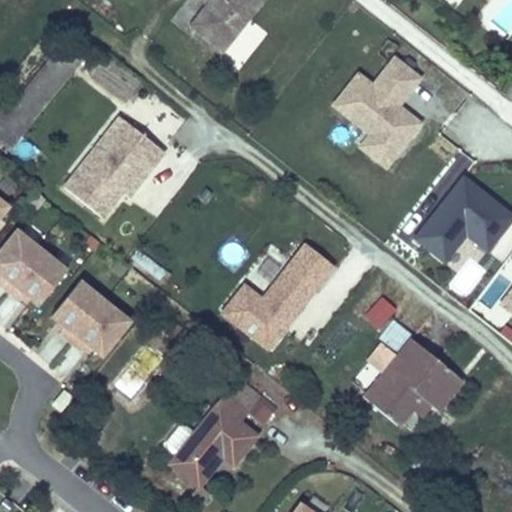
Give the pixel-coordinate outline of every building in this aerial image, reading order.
[(220,52),(243,25),(239,22),(243,18),(246,20),(262,0),(210,0),(189,27),(220,52)] [(245,64),(267,31),(251,20),(229,53),(245,64)] [(70,73),(63,68),(75,53),(62,42),(0,118),(0,145),(7,151),(70,73)] [(75,53),(63,68),(70,73),(82,58),(75,53)] [(418,79),(392,59),(381,75),(406,94),(418,79)] [(406,94),(381,75),(370,88),(396,108),(406,94)] [(355,76),(331,107),(368,136),(394,156),(418,125),(396,108),(370,88),(355,76)] [(138,170),(155,149),(118,118),(100,141),(108,147),(90,169),(83,163),(62,189),(100,219),(120,193),(126,198),(145,175),(138,170)] [(394,156),(368,136),(358,149),(384,169),(394,156)] [(90,169),(108,147),(100,141),(83,163),(90,169)] [(171,198),(200,161),(179,144),(149,181),(171,198)] [(145,175),(162,153),(155,149),(138,170),(145,175)] [(490,248),(511,219),(511,208),(468,174),(441,209),(419,237),(448,260),(470,232),(490,248)] [(0,288),(7,294),(40,254),(15,233),(0,251),(0,278),(0,288)] [(302,246),(286,267),(314,289),(330,268),(302,246)] [(134,261),(156,278),(164,268),(141,251),(134,261)] [(37,308),(65,274),(40,254),(7,294),(19,304),(24,297),(37,308)] [(290,320),(314,289),(286,267),(260,301),(242,287),(220,315),(266,350),(286,325),(282,323),(287,317),(290,320)] [(69,345),(102,304),(77,284),(50,318),(63,329),(57,335),(69,345)] [(511,287),(498,305),(511,316),(511,287)] [(361,314),(373,329),(396,309),(384,295),(361,314)] [(99,358),(127,324),(102,304),(69,345),(81,354),(86,348),(99,358)] [(286,325),(290,320),(287,317),(282,323),(286,325)] [(166,318),(156,329),(183,352),(193,339),(166,318)] [(163,338),(154,349),(164,356),(173,346),(163,338)] [(396,426),(411,409),(419,398),(428,405),(436,412),(461,381),(410,340),(363,399),(396,426)] [(237,381),(217,406),(239,424),(258,399),(237,381)] [(59,414),(71,399),(63,393),(51,407),(59,414)] [(419,398),(411,409),(420,416),(428,405),(419,398)] [(239,424),(217,406),(168,465),(196,487),(221,458),(231,465),(255,436),(239,424)] [(195,511),(207,496),(196,487),(184,503),(195,511)]
